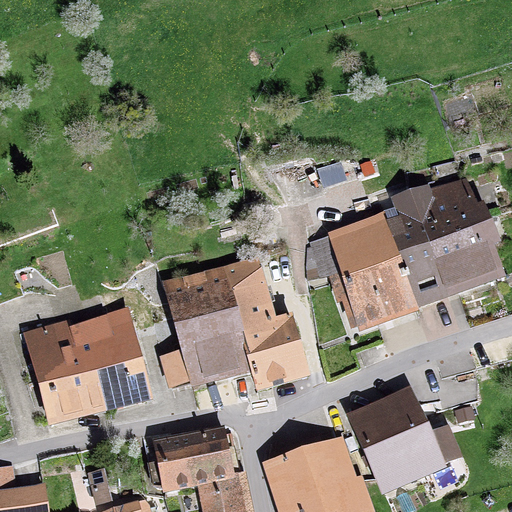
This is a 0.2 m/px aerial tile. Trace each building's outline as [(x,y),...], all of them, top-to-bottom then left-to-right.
[(466,185),(411,197),(447,295),(502,277),(466,185)] [(377,205),(383,220),(415,308),(447,295),(411,197),(377,205)] [(378,322),(415,308),(383,220),(330,238),(312,243),(321,273),(329,271),(339,303),(344,302),(349,317),(354,316),(358,330),(378,322)] [(256,264),(223,273),(228,290),(252,371),(257,391),(307,376),(290,318),(273,323),(256,264)] [(183,354),(191,385),(252,371),(228,290),(223,273),(165,288),(183,354)] [(105,319),(109,332),(91,338),(104,384),(100,385),(106,409),(150,398),(126,312),(105,319)] [(50,423),(106,409),(100,385),(104,384),(91,338),(76,343),(70,323),(25,336),(50,423)] [(191,385),(183,354),(163,361),(172,390),(191,385)] [(381,492),(459,459),(446,431),(430,438),(410,392),(349,419),(381,492)] [(269,467),(282,511),(371,511),(359,482),(353,485),(332,426),(313,433),(319,448),(282,458),(269,467)] [(165,491),(201,484),(240,475),(234,448),(227,449),(224,433),(156,446),(161,467),(149,469),(153,489),(165,491)] [(16,493),(12,468),(0,471),(0,511),(46,511),(43,488),(16,493)] [(90,476),(96,505),(111,501),(104,472),(90,476)] [(240,475),(201,484),(206,511),(251,511),(244,475),(240,475)] [(148,511),(146,504),(140,503),(112,511),(148,511)]
